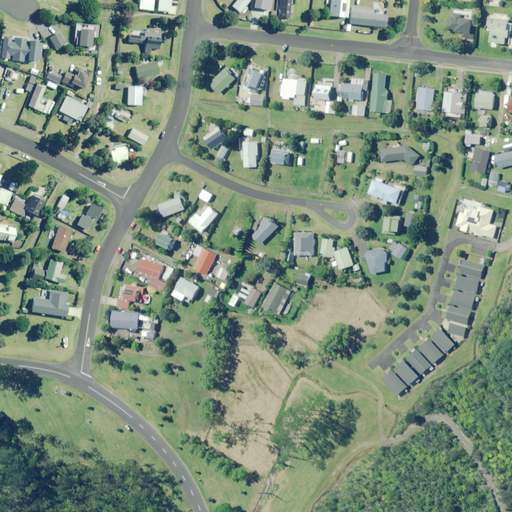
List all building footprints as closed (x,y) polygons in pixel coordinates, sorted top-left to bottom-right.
[(152,0),(138,0),(137,9),(152,11),(152,0)] [(249,1),(247,0),(236,0),(231,6),(238,13),(249,1)] [(290,0),(279,0),(278,18),(289,19),(290,0)] [(342,18),(344,0),(329,0),(328,16),(342,18)] [(373,10),(350,8),(348,24),(384,28),(386,16),(372,14),(373,10)] [(464,14),(456,13),(456,17),(452,17),(451,32),(463,33),(462,36),(477,37),(478,19),(464,18),(464,14)] [(511,23),(509,23),(509,15),(486,14),(485,30),(492,30),(492,42),(511,43),(511,48),(511,47),(511,23)] [(97,27),(91,27),(90,30),(78,29),(77,46),(90,47),(90,37),(96,38),(97,27)] [(159,33),(129,31),(128,42),(144,44),(143,53),(149,54),(150,49),(158,50),(159,33)] [(64,44),(58,33),(49,37),(55,49),(64,44)] [(23,62),(23,58),(26,58),(25,62),(34,63),(35,60),(40,61),(41,43),(28,41),(27,44),(25,44),(25,39),(14,38),(13,43),(10,42),(10,38),(2,38),(0,59),(9,59),(9,56),(11,57),(11,61),(23,62)] [(158,75),(155,62),(134,67),(137,80),(158,75)] [(257,93),(266,70),(253,64),(243,87),(257,93)] [(90,74),(76,68),(73,76),(65,72),(60,83),(69,87),(71,84),(83,90),(90,74)] [(237,79),(226,68),(210,83),(220,94),(237,79)] [(387,74),(376,73),(372,111),(391,113),(392,101),(388,100),(389,90),(386,89),(387,74)] [(35,77),(30,76),(25,90),(29,92),(35,77)] [(308,81),(285,79),(284,92),(296,93),(295,104),(306,105),(308,81)] [(364,80),(354,80),(354,84),(343,83),(342,98),(362,100),(364,80)] [(26,106),(45,114),(50,100),(40,96),(44,88),(35,85),(26,106)] [(332,86),(317,85),(316,98),(331,100),(332,86)] [(145,97),(145,87),(127,86),(126,105),(140,106),(141,97),(145,97)] [(435,89),(420,87),(418,109),(433,110),(435,89)] [(468,89),(446,87),(443,115),(465,117),(468,89)] [(478,92),(476,109),(482,110),(482,108),(494,109),(496,94),(478,92)] [(266,96),(254,94),(252,104),(265,105),(266,96)] [(86,107),(65,97),(58,111),(79,122),(86,107)] [(337,102),(328,101),(327,112),(336,113),(337,102)] [(366,106),(355,105),(354,115),(365,116),(366,106)] [(132,117),(113,107),(109,115),(128,124),(132,117)] [(492,116),(482,116),(481,126),(491,126),(492,116)] [(228,139),(220,127),(205,137),(213,149),(228,139)] [(146,137),(131,129),(126,137),(142,146),(146,137)] [(477,138),(469,136),(468,143),(476,144),(477,138)] [(248,142),(248,139),(241,139),(241,149),(245,148),(246,167),(258,166),(258,154),(259,154),(258,142),(248,142)] [(230,147),(224,144),(218,155),(223,158),(230,147)] [(511,165),(511,144),(506,146),(507,152),(497,155),(500,168),(511,165)] [(422,155),(409,145),(381,148),(383,162),(400,160),(400,161),(404,161),(404,160),(404,159),(413,167),(422,155)] [(126,159),(124,146),(108,149),(111,162),(126,159)] [(491,151),(477,148),(472,170),(487,173),(491,151)] [(290,152),(276,150),(274,162),(288,164),(290,152)] [(428,167),(416,165),(415,174),(427,176),(428,167)] [(500,173),(492,171),(489,184),(497,186),(500,173)] [(384,180),(377,177),(370,196),(377,199),(378,196),(384,198),(383,202),(387,204),(389,200),(399,203),(404,190),(383,182),(384,180)] [(10,193),(0,189),(0,203),(5,206),(10,193)] [(186,209),(180,193),(174,195),(176,198),(160,204),(165,217),(186,209)] [(67,198),(62,195),(56,206),(61,209),(67,198)] [(36,216),(42,202),(30,196),(24,211),(36,216)] [(23,205),(13,200),(8,210),(23,217),(25,212),(21,210),(23,205)] [(100,210),(90,204),(85,214),(95,220),(100,210)] [(219,214),(210,206),(202,217),(198,213),(190,222),(203,232),(219,214)] [(494,210),(477,206),(477,208),(473,207),(472,210),(466,208),(465,213),(461,212),(460,216),(455,214),(453,224),(462,227),(461,230),(484,236),(484,235),(494,238),(497,226),(490,224),(494,210)] [(66,213),(60,211),(57,217),(62,220),(66,213)] [(419,214),(408,213),(407,226),(418,227),(419,214)] [(91,220),(81,215),(76,225),(86,230),(91,220)] [(401,216),(386,216),(385,233),(401,234),(401,216)] [(279,227),(270,218),(253,235),(262,244),(279,227)] [(8,226),(0,224),(0,240),(12,242),(14,229),(7,227),(8,226)] [(71,231),(59,226),(51,248),(63,253),(71,231)] [(315,233),(297,232),(297,237),(291,237),(291,246),(296,246),(296,255),(314,255),(315,233)] [(176,239),(162,234),(158,243),(172,249),(176,239)] [(334,239),(323,238),(321,256),(334,257),(335,248),(333,247),(334,239)] [(394,251),(393,253),(401,259),(409,248),(400,242),(399,244),(395,241),(389,248),(394,251)] [(218,254),(194,242),(189,251),(200,256),(194,268),(208,274),(218,254)] [(354,265),(349,248),(335,253),(341,270),(354,265)] [(368,251),(366,256),(372,274),(387,271),(386,259),(388,259),(388,251),(385,249),(368,251)] [(164,266),(142,258),(138,271),(153,276),(149,286),(164,291),(167,282),(160,280),(164,266)] [(61,264),(49,260),(44,279),(62,284),(64,277),(58,275),(61,264)] [(485,265),(465,260),(461,273),(482,278),(485,265)] [(258,267),(242,263),(241,268),(257,272),(258,267)] [(230,271),(222,267),(218,276),(226,280),(230,271)] [(42,271),(31,269),(28,280),(40,283),(42,271)] [(308,275),(300,274),(298,284),(306,285),(308,275)] [(481,280),(460,275),(457,288),(477,294),(481,280)] [(200,287),(183,278),(177,290),(182,293),(194,299),(200,287)] [(288,288),(275,282),(264,307),(277,312),(281,303),(288,288)] [(132,283),(132,285),(128,285),(125,300),(119,299),(118,307),(129,309),(131,300),(143,302),(145,285),(132,283)] [(262,292),(253,288),(246,302),(254,307),(262,292)] [(67,293),(49,290),(47,300),(32,298),(30,312),(65,317),(67,305),(65,304),(67,293)] [(479,296),(456,290),(452,303),(473,309),(475,300),(478,301),(479,296)] [(472,311),(451,305),(448,319),(468,324),(472,311)] [(140,313),(110,311),(110,327),(139,329),(140,315),(140,313)] [(467,327),(452,323),(449,332),(465,337),(467,327)] [(432,337),(446,353),(456,344),(442,328),(432,337)] [(155,331),(141,330),(140,340),(154,342),(155,331)] [(445,354),(431,338),(420,347),(434,363),(445,354)] [(433,365),(418,349),(407,358),(422,375),(433,365)] [(421,375),(406,359),(395,369),(409,385),(421,375)] [(408,386),(394,370),(384,379),(398,395),(408,386)]
